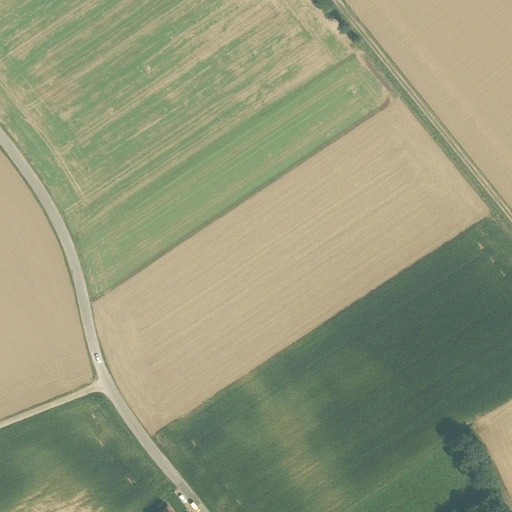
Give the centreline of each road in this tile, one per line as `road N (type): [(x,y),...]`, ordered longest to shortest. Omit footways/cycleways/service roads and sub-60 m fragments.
road 1 (unclassified): [(0,140),(47,200),(68,243),(107,386),(199,511)]
road 2 (track): [(511,220),(335,0)]
